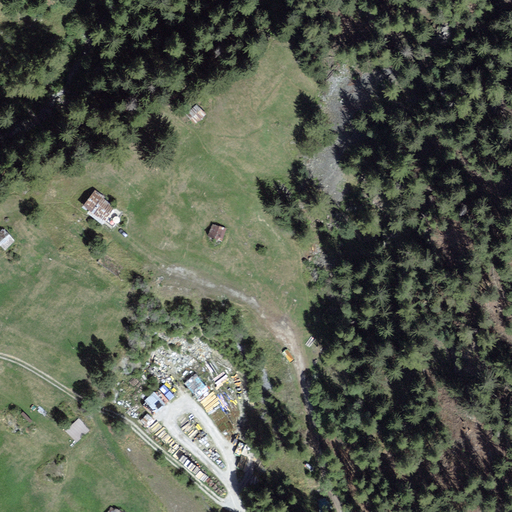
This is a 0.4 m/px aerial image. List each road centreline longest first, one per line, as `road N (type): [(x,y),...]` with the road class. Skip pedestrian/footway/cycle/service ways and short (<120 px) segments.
road 1 (track): [(346,511),(300,371),(273,323),(224,290),(162,269)]
road 2 (track): [(234,511),(116,421),(0,355)]
